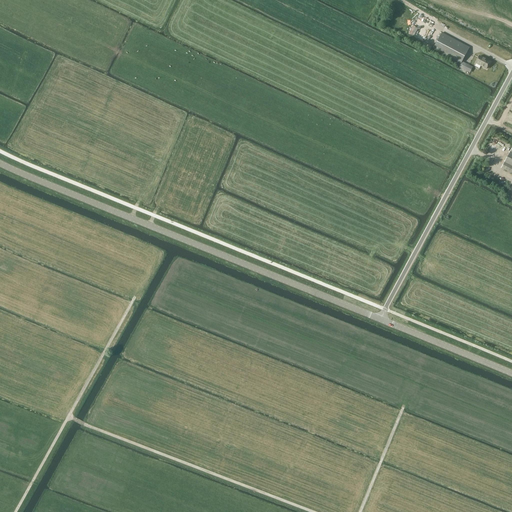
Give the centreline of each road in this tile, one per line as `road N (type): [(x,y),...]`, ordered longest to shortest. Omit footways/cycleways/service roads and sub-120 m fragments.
road 1 (tertiary): [(380,320),(0,163)]
road 2 (unclassified): [(380,320),(511,73)]
road 3 (tertiary): [(511,373),(380,320)]
